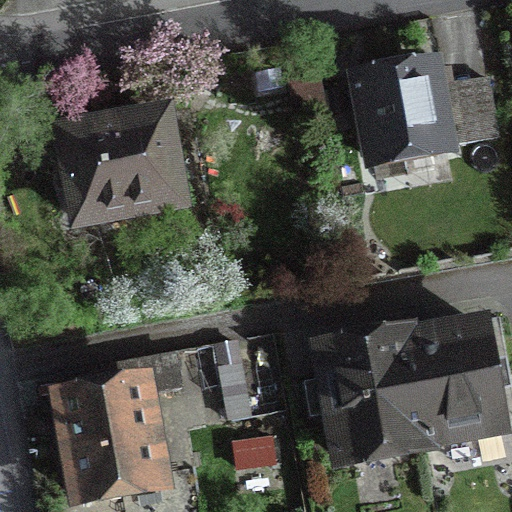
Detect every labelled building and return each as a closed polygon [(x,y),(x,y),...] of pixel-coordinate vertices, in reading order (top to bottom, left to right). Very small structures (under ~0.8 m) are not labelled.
[(409,187),(453,179),(433,69),(358,83),(371,160),(403,155),(409,187)] [(80,222),(178,204),(163,119),(136,124),(135,120),(107,126),(108,129),(65,137),(80,222)] [(487,328),(408,343),(426,441),(505,427),(487,328)] [(342,459),(426,444),(426,441),(408,343),(408,340),(323,355),(342,459)] [(115,367),(119,392),(61,402),(78,499),(161,484),(145,392),(176,387),(171,357),(115,367)]
